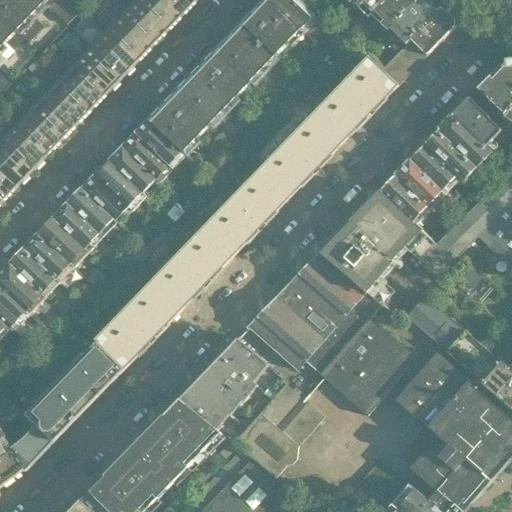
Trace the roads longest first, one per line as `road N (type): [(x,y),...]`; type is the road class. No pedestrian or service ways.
road 1 (residential): [(27,511),(511,16)]
road 2 (residential): [(0,241),(234,0)]
road 3 (unknown): [(239,294),(402,443)]
